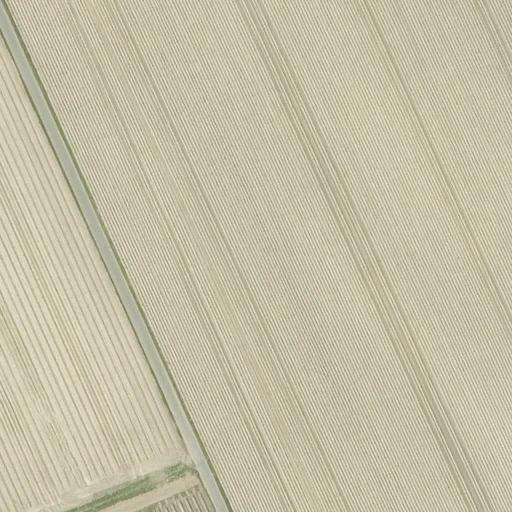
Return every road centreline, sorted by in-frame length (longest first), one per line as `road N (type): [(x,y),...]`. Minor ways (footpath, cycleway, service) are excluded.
road 1 (unclassified): [(222,511),(0,19)]
road 2 (track): [(75,511),(199,461)]
